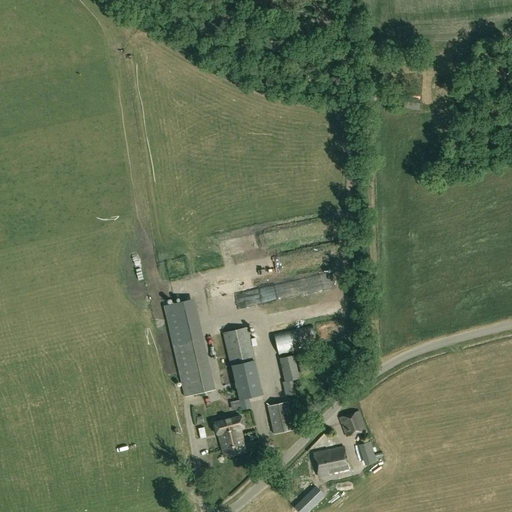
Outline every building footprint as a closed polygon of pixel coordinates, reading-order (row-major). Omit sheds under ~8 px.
[(243,240),(244,253),(252,253),(252,240),(243,240)] [(205,269),(218,263),(214,256),(202,262),(205,269)] [(214,389),(194,299),(165,305),(185,396),(214,389)] [(328,317),(330,309),(320,306),(318,315),(328,317)] [(240,411),(251,408),(249,398),(264,395),(248,327),(222,333),(240,411)] [(300,378),(294,355),(279,358),(285,382),(282,382),(286,396),(298,394),(298,393),(306,391),(303,381),(309,380),(308,376),(300,378)] [(274,433),(293,429),(287,402),(268,406),(274,433)] [(346,437),(365,431),(358,412),(340,418),(346,437)] [(246,450),(242,433),(245,432),(241,417),(215,423),(219,441),(221,440),(224,455),(246,450)] [(320,450),(329,437),(325,434),(316,447),(320,450)] [(368,464),(376,461),(370,440),(360,442),(368,464)] [(349,470),(345,448),(328,451),(315,454),(319,476),(329,474),(349,470)] [(316,486),(294,507),(298,511),(307,511),(324,495),(316,486)]
